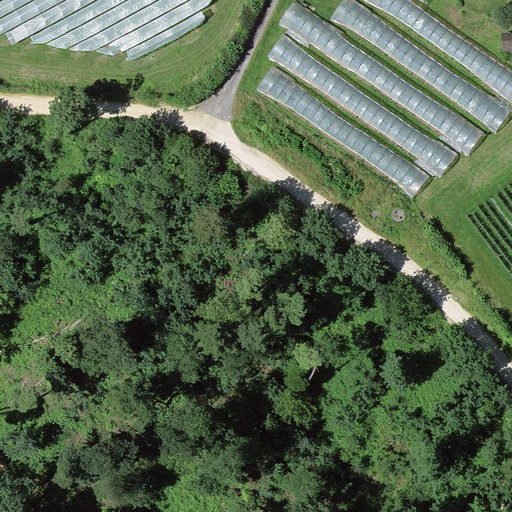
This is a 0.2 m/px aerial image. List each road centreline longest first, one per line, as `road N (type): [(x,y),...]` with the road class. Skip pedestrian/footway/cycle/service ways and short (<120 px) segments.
road 1 (track): [(511,379),(438,295),(215,128),(0,102)]
road 2 (track): [(215,128),(276,0)]
